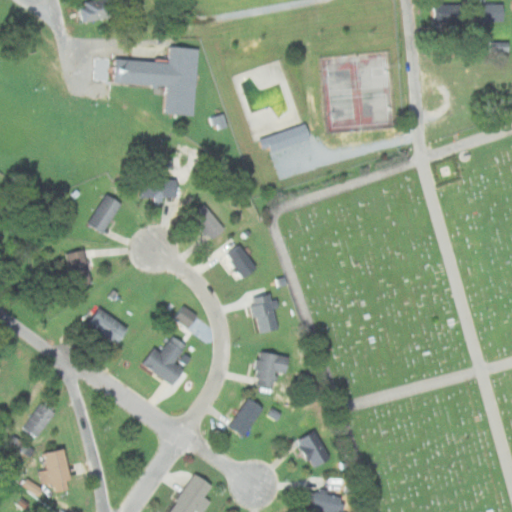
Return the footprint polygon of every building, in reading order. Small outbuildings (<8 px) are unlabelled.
[(110,0),(84,0),(84,18),(110,18),(110,0)] [(475,2),(475,19),(502,19),(502,1),(475,2)] [(468,3),(443,4),(444,22),(469,21),(468,3)] [(429,21),(448,22),(449,4),(430,4),(429,21)] [(487,53),(505,52),(505,41),(486,41),(487,53)] [(116,59),(115,83),(167,85),(165,113),(194,115),(198,48),(169,46),(168,61),(116,59)] [(260,138),(264,153),(311,138),(306,123),(260,138)] [(177,178),(141,178),(141,197),(177,197),(177,178)] [(121,203),(106,193),(87,223),(103,232),(121,203)] [(190,215),(210,240),(224,229),(204,203),(190,215)] [(225,254),(241,279),(258,268),(241,243),(225,254)] [(92,284),(84,249),(66,253),(74,288),(92,284)] [(278,328),(269,293),(250,298),(258,333),(278,328)] [(197,316),(182,305),(174,317),(188,328),(197,316)] [(88,323),(116,345),(128,329),(100,307),(88,323)] [(185,370),(174,361),(187,347),(172,334),(158,350),(155,347),(143,362),(171,386),(185,370)] [(286,373),(289,356),(260,351),(254,384),(273,387),(276,371),(286,373)] [(263,408),(248,397),(228,426),(243,436),(263,408)] [(23,426),(37,437),(56,413),(42,402),(23,426)] [(312,468),(330,457),(314,430),(296,440),(312,468)] [(31,448),(7,434),(1,444),(25,458),(31,448)] [(62,475),(68,474),(61,444),(40,449),(47,480),(55,478),(56,485),(64,483),(62,475)] [(193,511),(211,482),(193,472),(168,511),(193,511)] [(17,485),(34,495),(38,488),(22,478),(17,485)] [(338,511),(342,497),(309,490),(305,508),(323,511),(338,511)]
